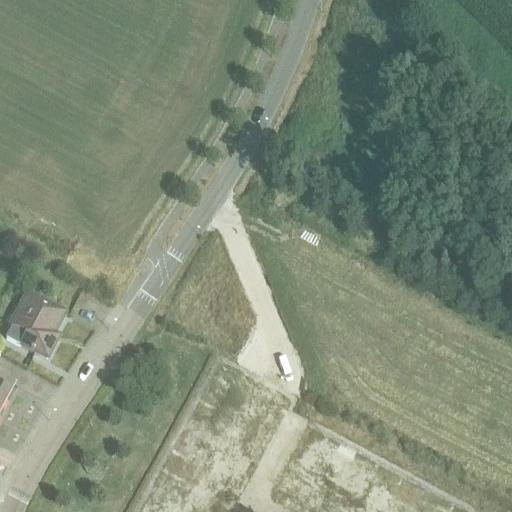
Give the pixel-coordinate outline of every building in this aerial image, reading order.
[(66,316),(28,296),(5,339),(22,348),(48,362),(56,347),(53,345),(58,338),(55,336),(66,316)] [(0,414),(15,387),(0,378),(0,359),(1,357),(0,356),(0,414)] [(240,511),(243,506),(250,493),(249,492),(248,492),(246,491),(244,489),(246,486),(251,476),(255,479),(256,479),(257,480),(263,469),(270,455),(264,452),(263,451),(258,448),(262,440),(266,432),(267,432),(270,425),(276,415),(277,412),(283,401),(277,398),(275,397),(254,386),(226,371),(225,370),(226,368),(224,368),(221,375),(216,372),(210,369),(213,362),(212,361),(211,364),(208,370),(193,397),(179,423),(186,427),(190,429),(195,431),(194,433),(191,438),(188,444),(184,442),(183,441),(181,440),(175,453),(168,465),(170,466),(171,467),(175,469),(173,472),(172,474),(171,476),(169,478),(168,482),(166,480),(163,479),(161,478),(155,490),(148,503),(150,504),(155,506),(154,508),(151,511),(240,511)] [(315,472),(334,481),(343,464),(324,454),(315,472)] [(388,511),(296,466),(283,492),(323,511),(388,511)] [(366,499),(385,509),(394,493),(375,483),(366,499)] [(423,511),(447,511),(451,504),(443,501),(440,507),(427,502),(423,511)]
